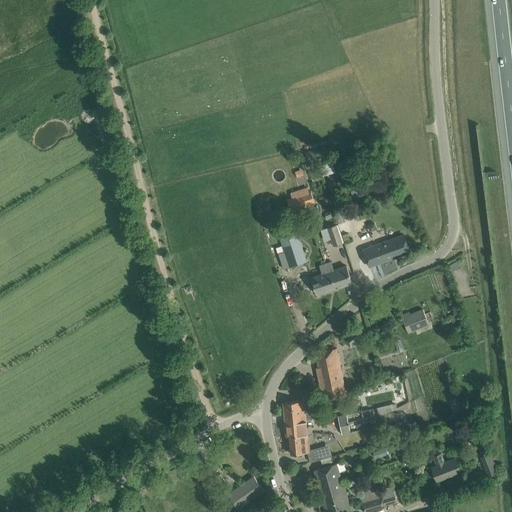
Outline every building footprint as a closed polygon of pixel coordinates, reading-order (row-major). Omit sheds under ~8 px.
[(45,26),(52,23),(49,16),(36,22),(37,24),(10,36),(15,45),(47,31),(45,26)] [(0,53),(11,48),(8,43),(0,47),(0,53)] [(313,150),(306,152),(310,167),(317,165),(313,150)] [(320,164),(323,175),(336,171),(333,160),(320,164)] [(313,174),(315,180),(321,178),(319,172),(313,174)] [(311,191),(309,191),(307,187),(302,189),(307,204),(314,202),(311,191)] [(350,190),(353,199),(364,195),(361,187),(350,190)] [(290,192),(292,198),(287,200),(290,210),(307,204),(302,189),(290,192)] [(306,261),(294,222),(277,228),(284,251),(289,267),(306,261)] [(327,227),(327,228),(322,230),(325,238),(331,236),(334,245),(343,242),(337,224),(327,227)] [(364,250),(369,266),(410,251),(404,236),(364,250)] [(332,262),(326,264),(329,272),(331,271),(335,283),(337,287),(352,282),(350,278),(349,273),(347,266),(334,271),(332,262)] [(323,274),(312,278),(314,284),(317,294),(337,287),(335,283),(331,271),(329,272),(326,264),(321,266),(323,274)] [(411,314),(403,317),(407,327),(408,332),(414,329),(428,324),(427,322),(426,319),(423,310),(411,314)] [(350,342),(353,345),(362,336),(353,326),(341,336),(348,344),(350,342)] [(317,361),(318,366),(316,367),(323,400),(346,395),(338,355),(336,348),(314,353),(316,361),(317,361)] [(307,427),(306,421),(305,410),(304,400),(283,402),(285,420),(287,436),(289,436),(291,453),(296,453),(301,452),(307,452),(310,452),(310,449),(308,433),(313,432),(312,426),(307,427)] [(347,413),(350,431),(373,426),(370,409),(347,413)] [(397,422),(394,411),(379,415),(381,426),(397,422)] [(337,416),(342,435),(350,433),(346,414),(337,416)] [(405,435),(404,435),(403,429),(392,433),(394,438),(384,441),(386,446),(392,444),(391,442),(395,441),(399,454),(410,450),(405,435)] [(331,456),(330,450),(327,451),(324,449),(323,446),(318,447),(321,459),(322,459),(330,456),(331,456)] [(444,462),(441,452),(433,455),(437,465),(432,467),(437,480),(461,471),(456,457),(444,462)] [(480,457),(487,475),(497,472),(494,466),(495,466),(494,460),(491,453),(480,457)] [(314,470),(325,511),(342,511),(351,510),(340,471),(346,469),(344,462),(314,470)] [(238,508),(263,491),(253,477),(228,494),(238,508)] [(384,494),(361,501),(364,511),(365,511),(387,506),(384,494)]
